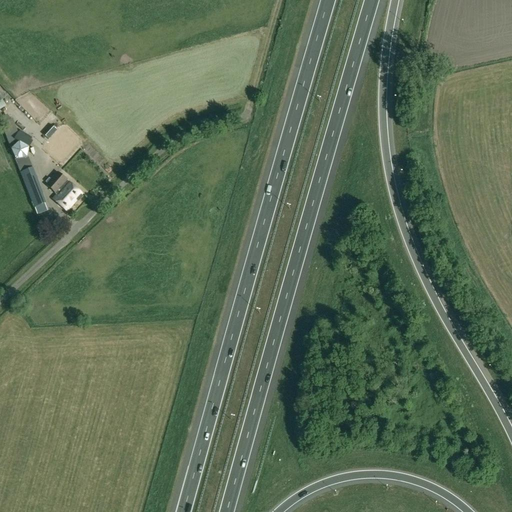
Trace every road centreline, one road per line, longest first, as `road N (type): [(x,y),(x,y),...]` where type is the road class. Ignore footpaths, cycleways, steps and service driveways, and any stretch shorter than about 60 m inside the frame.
road 1 (motorway): [(227,511),(373,0)]
road 2 (motorway): [(327,0),(183,511)]
road 3 (motorway): [(511,428),(438,303),(402,219),(384,110),(397,0)]
road 4 (unclassified): [(0,300),(169,144),(248,111)]
road 5 (motorway): [(281,511),(325,484),(365,476),(419,484),(465,511)]
